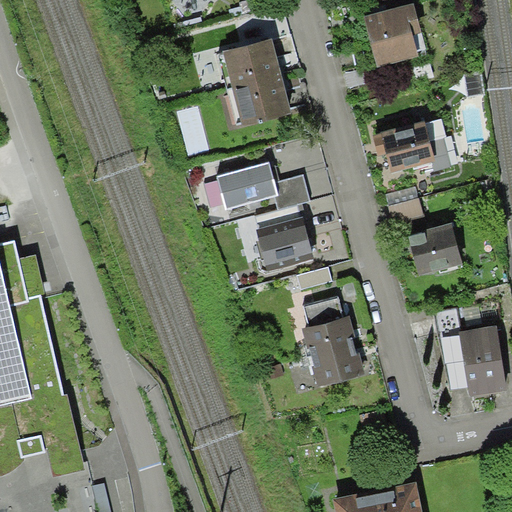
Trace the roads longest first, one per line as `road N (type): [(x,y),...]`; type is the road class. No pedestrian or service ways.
road 1 (residential): [(305,0),(427,445),(511,428)]
road 2 (residential): [(0,31),(159,511)]
